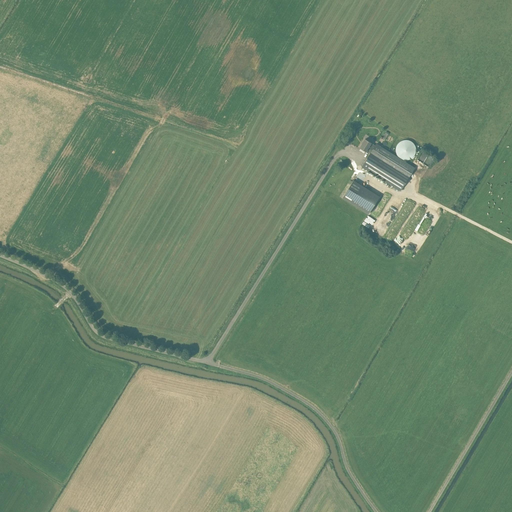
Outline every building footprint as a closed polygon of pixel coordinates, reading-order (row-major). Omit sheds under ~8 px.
[(415,147),(415,146),(414,144),(413,142),(412,141),(410,139),(409,139),(407,138),(405,138),(404,138),(402,139),(400,140),(399,141),(398,143),(397,144),(397,146),(397,148),(397,149),(398,151),(399,153),(400,154),(401,155),(402,156),(404,156),(406,156),(408,156),(409,156),(411,155),(412,154),(413,152),(414,151),(415,149),(415,147)] [(371,143),(365,139),(360,147),(366,151),(370,154),(362,167),(401,191),(412,174),(415,168),(376,143),(375,145),(371,143)] [(428,166),(432,156),(423,153),(421,158),(425,160),(423,164),(428,166)] [(342,198),(351,203),(355,197),(358,199),(359,196),(361,197),(366,188),(353,180),(342,198)] [(383,194),(378,205),(383,207),(389,197),(383,194)] [(423,223),(415,236),(421,240),(428,228),(425,226),(425,225),(423,223)]
